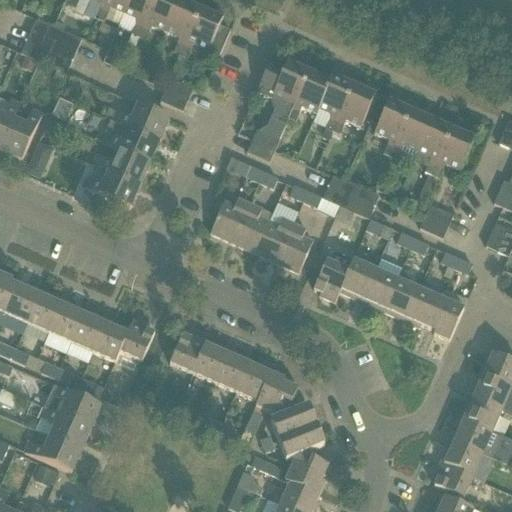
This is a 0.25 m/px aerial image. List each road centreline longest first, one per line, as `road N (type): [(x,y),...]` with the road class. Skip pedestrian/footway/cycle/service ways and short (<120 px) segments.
road 1 (residential): [(371,428),(357,384),(332,353),(140,266)]
road 2 (residential): [(140,266),(197,131),(236,100),(260,42),(279,25)]
road 3 (residential): [(371,428),(418,410),(449,374),(481,294)]
road 4 (residential): [(140,266),(0,202)]
